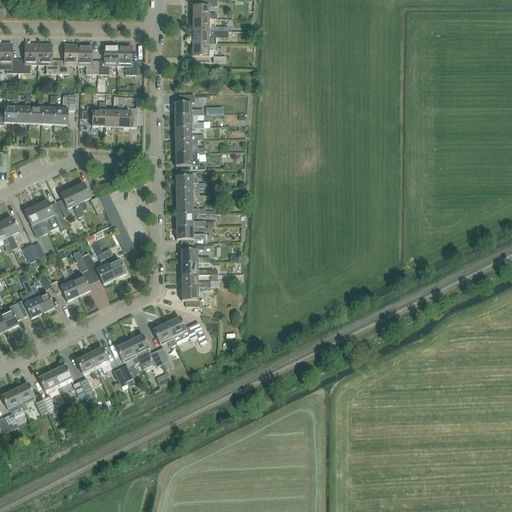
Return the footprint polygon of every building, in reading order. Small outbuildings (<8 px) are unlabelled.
[(192,7),(192,21),(208,21),(208,20),(216,20),(216,15),(208,15),(208,7),(216,7),(216,2),(199,1),(199,8),(192,7)] [(208,21),(192,21),(192,33),(223,34),(223,28),(208,28),(208,21)] [(192,33),(191,46),(208,46),(216,46),(216,40),(228,40),(228,34),(223,34),(192,33)] [(0,44),(0,72),(5,73),(5,75),(17,75),(17,61),(11,61),(11,47),(3,47),(3,45),(0,44)] [(17,61),(17,75),(28,75),(29,67),(37,67),(37,45),(32,45),(32,48),(24,47),(24,61),(17,61)] [(37,45),(37,67),(45,67),(45,76),(57,76),(57,61),(50,61),(50,48),(43,48),(43,45),(37,45)] [(57,61),(57,76),(69,76),(69,67),(77,68),(77,46),(72,46),(72,48),(64,48),(64,62),(57,61)] [(97,76),(97,62),(90,62),(90,49),(82,48),(82,46),(77,46),(77,68),(85,68),(85,76),(97,76)] [(208,46),(191,46),(191,58),(208,58),(208,51),(215,51),(216,46),(208,46)] [(104,62),(97,62),(97,76),(109,77),(109,68),(116,68),(117,47),(112,47),(112,49),(104,48),(104,62)] [(117,47),(116,68),(125,68),(125,77),(136,77),(137,63),(131,63),(131,49),(122,49),(122,47),(117,47)] [(173,117),(196,116),(202,116),(202,111),(190,112),(190,104),(193,104),(193,96),(177,97),(178,104),(173,105),(173,117)] [(11,109),(17,109),(17,97),(7,97),(6,102),(12,103),(11,109)] [(62,111),(67,111),(67,113),(74,113),(75,99),(62,99),(62,111)] [(104,113),(104,105),(98,105),(98,112),(92,112),(92,109),(85,109),(85,112),(81,112),(81,121),(91,121),(91,128),(103,129),(104,113)] [(116,113),(116,129),(130,130),(130,129),(135,129),(136,110),(129,110),(129,113),(122,113),(122,107),(117,107),(117,113),(116,113)] [(16,126),(17,109),(11,109),(4,109),(4,117),(0,116),(0,127),(4,128),(4,125),(16,126)] [(29,126),(29,110),(25,109),(17,109),(16,126),(29,126)] [(41,110),(37,110),(29,110),(29,126),(41,126),(41,110)] [(54,127),(55,111),(49,110),(42,110),(41,110),(41,126),(54,127)] [(66,127),(67,113),(67,111),(62,111),(55,111),(54,127),(66,127)] [(116,129),(116,113),(104,113),(103,129),(116,129)] [(196,124),(196,116),(173,117),(173,130),(191,129),(203,129),(202,123),(196,124)] [(191,129),(173,130),(174,142),(191,142),(191,141),(203,141),(203,136),(191,136),(191,129)] [(191,142),(174,142),(174,155),(191,154),(197,154),(203,154),(203,149),(197,149),(197,142),(191,142)] [(174,168),(186,168),(186,170),(187,172),(204,171),(203,167),(198,167),(197,154),(191,154),(174,155),(174,168)] [(193,178),(191,177),(175,178),(175,190),(197,190),(204,190),(204,185),(197,185),(197,183),(196,180),(195,179),(193,178)] [(71,191),(82,214),(86,212),(87,210),(83,203),(90,200),(83,185),(71,191)] [(197,190),(175,190),(175,203),(192,203),(204,202),(204,197),(197,197),(197,190)] [(82,214),(71,191),(60,196),(62,201),(57,204),(64,218),(69,216),(67,212),(74,208),(75,211),(73,212),(78,221),(84,218),(82,214)] [(98,200),(100,205),(110,200),(108,195),(98,200)] [(100,205),(98,200),(97,199),(91,202),(97,215),(103,212),(103,210),(100,205)] [(100,205),(103,210),(113,206),(110,200),(100,205)] [(36,207),(48,233),(53,231),(50,226),(50,225),(47,220),(54,217),(61,233),(68,230),(58,209),(52,212),(47,202),(36,207)] [(175,215),(192,215),(204,215),(204,213),(204,210),(192,210),(192,203),(175,203),(175,215)] [(113,206),(103,210),(103,212),(106,216),(115,211),(113,206)] [(48,233),(36,207),(24,213),(32,228),(38,225),(44,236),(48,234),(48,233)] [(115,211),(106,216),(108,221),(118,217),(115,211)] [(192,215),(175,215),(175,228),(192,228),(204,227),(204,222),(192,222),(192,215)] [(118,217),(108,221),(111,227),(121,222),(118,217)] [(11,219),(0,224),(0,225),(6,240),(12,251),(18,249),(12,237),(19,234),(11,219)] [(121,222),(111,227),(113,232),(123,228),(121,222)] [(12,251),(9,245),(6,240),(0,225),(0,255),(0,254),(0,242),(2,241),(8,253),(12,251)] [(126,233),(123,228),(113,232),(116,238),(126,233)] [(192,228),(175,228),(175,241),(204,240),(204,235),(192,235),(192,228)] [(126,233),(116,238),(118,243),(128,238),(126,233)] [(93,236),(85,240),(87,244),(95,240),(93,236)] [(121,249),(131,244),(128,238),(118,243),(121,249)] [(45,258),(39,244),(32,247),(39,261),(45,258)] [(134,249),(131,244),(121,249),(124,254),(134,249)] [(32,246),(23,250),(30,265),(39,261),(32,247),(32,246)] [(180,251),(180,264),(197,264),(202,264),(202,259),(197,259),(197,252),(203,252),(203,246),(192,247),(192,251),(180,251)] [(62,251),(57,254),(61,261),(66,259),(62,251)] [(102,254),(115,281),(126,275),(119,260),(112,263),(107,252),(102,254)] [(115,281),(102,254),(97,257),(102,268),(96,271),(103,286),(115,281)] [(81,259),(82,261),(87,272),(95,269),(89,256),(81,259)] [(87,272),(82,261),(76,263),(82,275),(87,272)] [(180,277),(197,277),(210,277),(210,276),(217,276),(216,271),(197,271),(197,264),(180,264),(180,277)] [(65,271),(71,283),(79,298),(90,293),(83,277),(76,280),(71,269),(65,271)] [(79,298),(71,283),(65,271),(61,273),(66,285),(59,288),(66,303),(79,298)] [(51,288),(45,275),(39,278),(45,291),(51,288)] [(30,321),(42,315),(29,288),(24,276),(19,278),(26,292),(19,295),(22,302),(16,305),(23,319),(29,317),(30,321)] [(197,277),(180,277),(181,290),(198,290),(210,290),(210,284),(197,284),(197,277)] [(56,283),(51,285),(56,296),(61,294),(56,283)] [(34,286),(29,288),(42,315),(54,310),(46,295),(39,298),(34,286)] [(198,290),(181,290),(181,302),(185,302),(185,308),(200,308),(200,302),(198,302),(198,290)] [(0,318),(7,332),(18,327),(16,323),(21,320),(14,306),(8,308),(10,312),(4,315),(0,307),(0,318)] [(179,318),(166,324),(177,345),(188,340),(189,342),(189,343),(197,339),(200,347),(207,344),(201,330),(194,334),(191,327),(184,330),(179,318)] [(170,349),(177,345),(166,324),(152,331),(159,344),(160,346),(167,343),(170,349)] [(150,355),(148,352),(141,336),(128,343),(136,358),(139,364),(150,358),(155,369),(162,365),(156,353),(150,355)] [(139,364),(136,358),(128,343),(115,349),(122,365),(132,360),(135,366),(139,364)] [(101,349),(89,355),(100,378),(104,376),(100,368),(108,364),(101,349)] [(156,353),(162,365),(169,362),(163,349),(156,353)] [(93,381),(100,378),(89,355),(75,362),(83,377),(90,373),(93,381)] [(51,374),(58,388),(71,382),(64,367),(51,374)] [(126,367),(119,370),(125,383),(131,380),(126,367)] [(126,386),(125,383),(119,370),(113,373),(120,389),(121,389),(123,391),(128,389),(126,386)] [(58,388),(51,374),(37,380),(44,395),(58,388)] [(85,380),(79,383),(85,396),(92,393),(85,380)] [(85,396),(79,383),(71,386),(78,399),(85,396)] [(13,391),(21,407),(34,401),(26,385),(13,391)] [(25,414),(21,407),(13,391),(0,397),(0,398),(7,413),(9,413),(9,414),(10,413),(11,416),(13,420),(25,414)] [(42,401),(47,414),(54,411),(48,398),(42,401)] [(47,414),(42,401),(35,405),(41,417),(47,414)] [(11,416),(4,419),(11,432),(17,429),(13,420),(11,416)] [(11,432),(4,419),(0,421),(0,427),(4,435),(11,432)]
